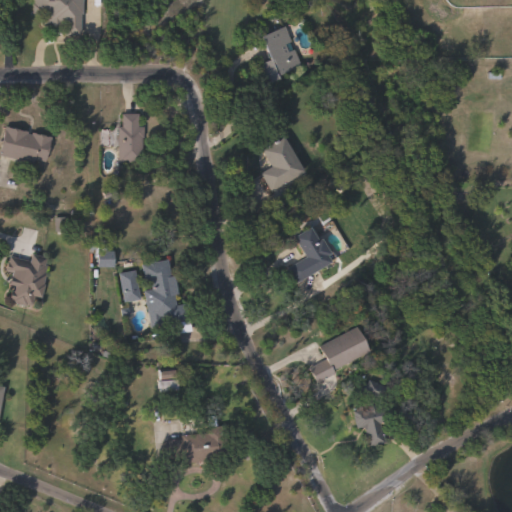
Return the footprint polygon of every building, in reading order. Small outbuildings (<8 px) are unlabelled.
[(77,14),(77,36),(62,36),(62,24),(56,24),(56,26),(47,26),(47,24),(41,24),(41,15),(30,15),(30,4),(32,4),(32,0),(80,0),(80,14),(77,14)] [(281,44),(284,53),(292,50),(299,66),(276,75),(277,78),(262,84),(255,65),(265,61),(255,37),(282,26),(288,42),(281,44)] [(136,114),(136,127),(142,127),(142,139),(140,139),(140,163),(116,163),(116,127),(119,127),(119,114),(136,114)] [(23,134),(28,136),(29,133),(48,138),(41,164),(30,161),(29,165),(0,157),(0,135),(2,127),(24,132),(23,134)] [(301,173),(268,192),(258,174),(269,168),(258,150),(279,137),(301,173)] [(306,228),(315,242),(318,240),(327,255),(324,257),(328,264),(294,284),(284,269),(303,258),(290,238),(306,228)] [(103,242),(103,250),(111,250),(111,266),(94,266),(94,252),(86,252),(86,242),(103,242)] [(43,256),(41,264),(43,264),(41,273),(42,273),(40,283),(41,283),(38,297),(31,295),(29,304),(24,303),(23,305),(10,301),(10,299),(6,298),(8,289),(11,290),(13,285),(5,283),(7,276),(8,276),(9,272),(2,270),(5,261),(6,261),(7,255),(27,260),(28,253),(43,256)] [(167,258),(177,304),(181,303),(185,319),(149,327),(140,286),(143,286),(138,264),(145,263),(144,261),(150,260),(151,261),(167,258)] [(138,299),(122,302),(117,273),(133,270),(138,299)] [(332,373),(314,382),(306,368),(323,359),(316,345),(352,326),(365,350),(330,369),(332,373)] [(175,391),(156,393),(155,382),(174,380),(175,391)] [(370,400),(372,409),(378,407),(381,422),(378,423),(379,428),(380,427),(383,443),(366,446),(363,427),(356,428),(354,423),(352,423),(351,416),(352,415),(351,411),(358,410),(358,412),(367,410),(365,402),(370,400)] [(209,432),(212,460),(181,463),(181,458),(161,459),(159,440),(178,439),(178,434),(209,432)]
